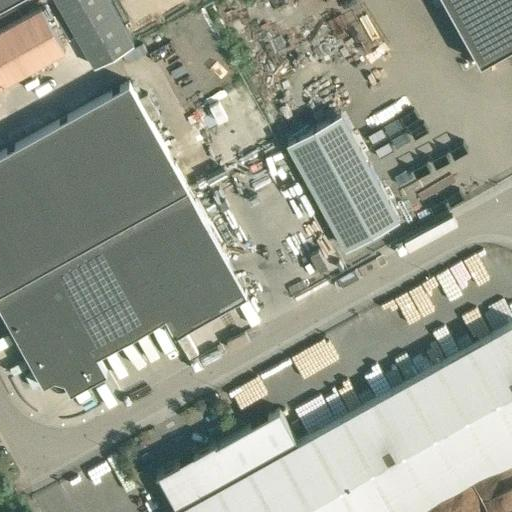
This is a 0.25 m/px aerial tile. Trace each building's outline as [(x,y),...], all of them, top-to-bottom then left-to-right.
[(56,0),(94,66),(134,43),(109,0),(56,0)] [(511,0),(445,0),(480,62),(511,44),(511,0)] [(0,86),(66,50),(42,7),(0,29),(0,86)] [(130,80),(0,151),(0,277),(183,176),(130,80)] [(346,246),(399,217),(341,112),(288,141),(346,246)] [(183,176),(0,277),(0,303),(44,382),(48,380),(48,379),(49,380),(54,377),(58,383),(64,379),(68,385),(71,390),(107,370),(97,352),(131,334),(166,314),(176,332),(247,292),(183,176)] [(337,364),(387,344),(375,316),(326,336),(337,364)] [(412,511),(511,456),(511,319),(297,439),(280,408),(216,443),(218,446),(161,477),(180,511),(179,511),(412,511)] [(90,465),(113,455),(107,443),(84,454),(90,465)]
